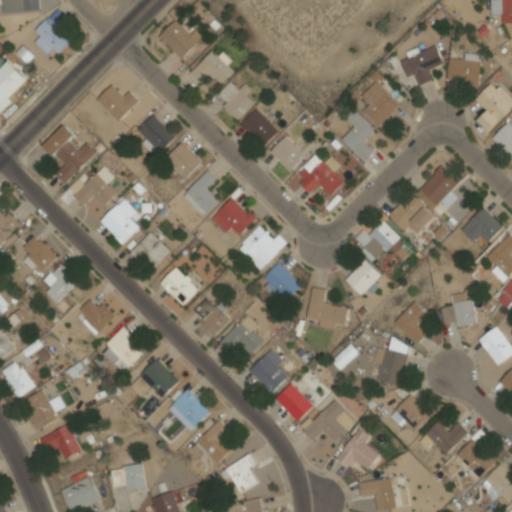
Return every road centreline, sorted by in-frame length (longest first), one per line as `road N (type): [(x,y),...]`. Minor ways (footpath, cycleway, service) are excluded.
road 1 (residential): [(511,181),(439,111),(328,236),(117,32)]
road 2 (residential): [(0,157),(230,373),(294,451),(300,511)]
road 3 (tertiary): [(0,144),(148,0)]
